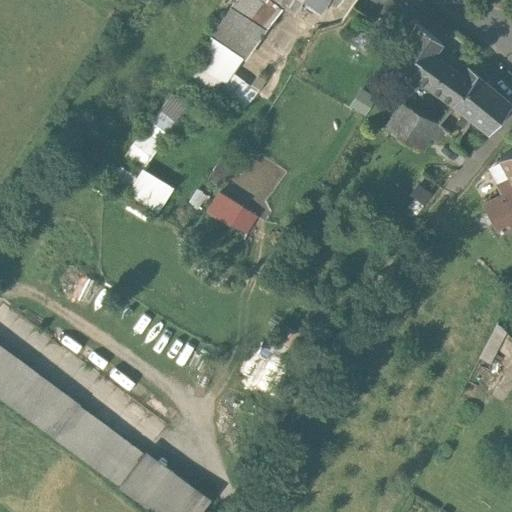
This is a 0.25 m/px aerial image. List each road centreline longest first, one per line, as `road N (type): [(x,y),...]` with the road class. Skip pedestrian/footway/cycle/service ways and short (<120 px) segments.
road 1 (track): [(229,511),(327,343),(511,119)]
road 2 (track): [(25,290),(189,398),(207,429),(225,511)]
